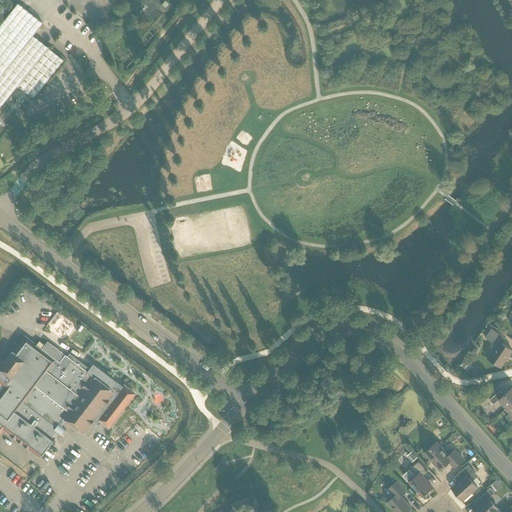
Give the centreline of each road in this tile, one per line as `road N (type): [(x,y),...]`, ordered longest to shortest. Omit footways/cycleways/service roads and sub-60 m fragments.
road 1 (secondary): [(511,475),(392,342),(364,327),(315,334),(247,403)]
road 2 (secondary): [(247,403),(0,216)]
road 3 (tertiary): [(0,208),(43,160),(130,110),(220,0)]
road 4 (secondary): [(139,511),(247,403)]
